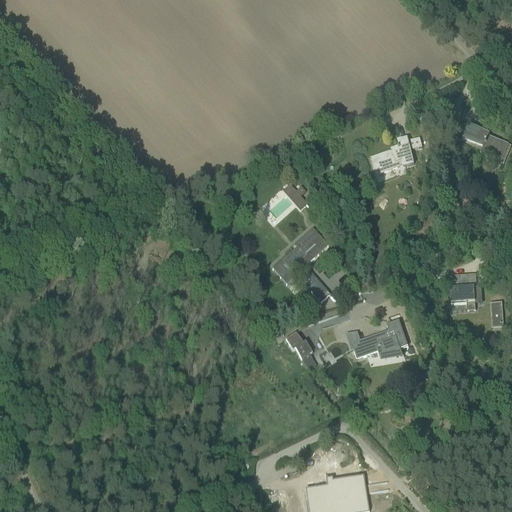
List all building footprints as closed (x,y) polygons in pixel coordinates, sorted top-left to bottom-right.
[(468,126),(462,140),(483,149),(480,156),(487,159),(488,155),(502,161),(503,161),(509,146),(488,138),(489,135),(468,126)] [(414,140),(407,142),(407,140),(397,143),(399,148),(397,148),(398,149),(391,151),(391,154),(371,160),(377,177),(404,167),(404,168),(414,165),(411,153),(417,152),(414,140)] [(300,189),(289,199),(294,204),(305,194),(300,189)] [(290,272),(281,279),(287,285),(295,278),(296,279),(301,274),(311,285),(310,286),(306,290),(320,305),(329,297),(305,270),(304,269),(327,248),(325,246),(316,235),(312,231),(294,247),(296,250),(282,263),(290,272)] [(455,290),(450,291),(451,306),(467,305),(467,313),(475,312),(475,306),(482,306),(481,289),(477,289),(469,290),(468,277),(459,277),(460,290),(455,290)] [(502,304),(490,305),(491,330),(503,329),(502,304)] [(360,343),(353,345),(355,351),(353,352),(356,361),(366,358),(374,355),(377,354),(381,353),(383,358),(401,355),(400,351),(407,349),(399,324),(387,328),(389,333),(369,340),(360,343)] [(302,346),(295,335),(285,341),(292,353),(294,351),(308,373),(316,369),(310,359),(309,360),(308,358),(311,356),(304,345),(302,346)] [(434,383),(440,381),(436,369),(430,372),(434,383)] [(372,511),(367,479),(336,484),(337,489),(318,492),(320,504),(313,505),(313,511),(372,511)]
